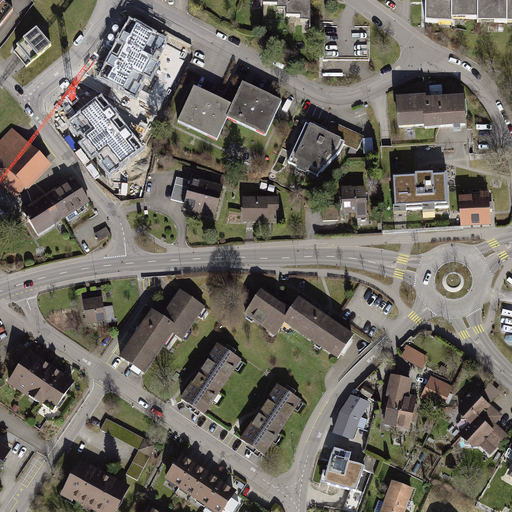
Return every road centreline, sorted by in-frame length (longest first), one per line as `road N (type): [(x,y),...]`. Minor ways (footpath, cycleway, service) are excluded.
road 1 (residential): [(425,51),(366,89),(331,96),(145,0)]
road 2 (secondary): [(126,263),(335,256),(426,273)]
road 3 (residential): [(433,301),(323,419),(299,494)]
road 4 (residential): [(110,375),(272,486),(299,494)]
road 5 (residential): [(24,99),(118,219),(126,263)]
road 6 (residential): [(110,375),(16,511)]
road 7 (residential): [(24,99),(83,47),(109,0)]
road 8 (residential): [(22,284),(45,331),(110,375)]
road 9 (residential): [(511,141),(486,90),(425,51)]
